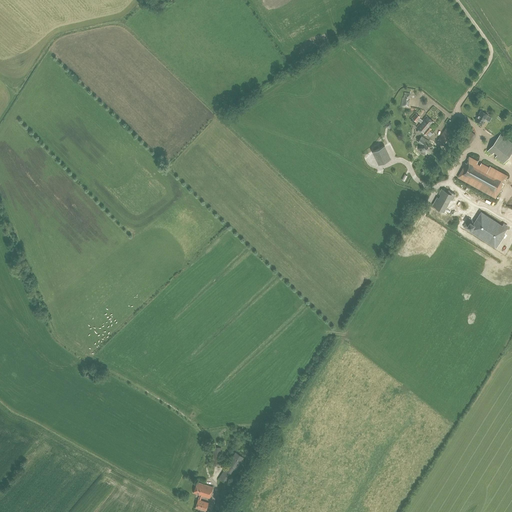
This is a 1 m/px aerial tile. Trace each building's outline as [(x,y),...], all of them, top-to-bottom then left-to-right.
[(405,92),(404,95),(404,96),(404,98),(403,98),(401,106),(405,106),(405,105),(408,106),(403,105),(405,98),(410,99),(408,99),(408,97),(409,97),(410,93),(405,92)] [(412,108),(407,113),(409,116),(415,111),(412,108)] [(485,118),(487,120),(489,116),(487,115),(488,114),(481,110),(475,120),(481,124),(485,118)] [(416,127),(426,135),(432,129),(429,127),(434,122),(426,115),(422,120),(420,118),(420,117),(416,113),(412,118),(416,122),(418,120),(420,122),(416,127)] [(437,140),(445,145),(454,132),(446,127),(437,140)] [(468,145),(475,134),(469,130),(462,141),(468,145)] [(492,154),(494,151),(497,154),(495,157),(503,163),(511,151),(511,143),(500,134),(488,151),(492,154)] [(426,154),(432,145),(430,143),(428,142),(428,143),(424,140),(425,139),(422,136),(418,142),(421,144),(418,148),(420,150),(421,149),(423,151),(422,152),(426,154)] [(479,159),(490,144),(482,138),(471,153),(479,159)] [(390,158),(384,146),(379,149),(384,160),(390,158)] [(471,160),(469,164),(467,163),(459,178),(494,197),(502,183),(500,182),(502,178),(505,179),(507,176),(490,166),(489,167),(481,163),(480,165),(476,163),(478,161),(469,156),(468,159),(471,160)] [(446,195),(443,193),(432,203),(442,211),(456,196),(449,192),(446,195)] [(495,246),(506,232),(475,213),(471,219),(468,217),(465,221),(469,224),(466,228),(495,246)] [(211,465),(218,466),(221,447),(214,446),(211,465)] [(219,478),(227,483),(244,457),(236,452),(219,478)] [(199,497),(201,498),(202,496),(209,498),(213,487),(197,482),(193,493),(200,495),(199,497)] [(206,510),(208,503),(201,500),(201,498),(199,497),(198,499),(196,507),(206,510)] [(215,508),(220,510),(220,508),(224,509),(227,500),(218,497),(215,508)]
